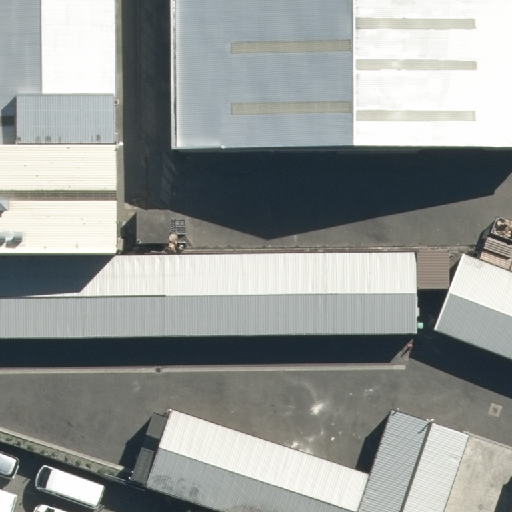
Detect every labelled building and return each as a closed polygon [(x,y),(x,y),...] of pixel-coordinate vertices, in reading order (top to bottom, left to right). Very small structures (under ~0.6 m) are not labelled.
[(0,0),(0,246),(111,246),(109,0),(0,0)] [(511,0),(172,0),(171,147),(511,148),(511,0)] [(511,268),(464,251),(433,326),(511,357),(511,268)] [(0,337),(414,333),(413,253),(0,257),(0,337)] [(511,511),(511,444),(391,404),(365,478),(182,416),(158,487),(231,511),(511,511)]
